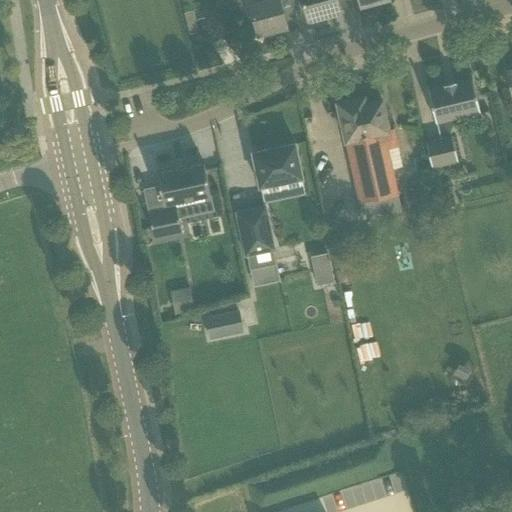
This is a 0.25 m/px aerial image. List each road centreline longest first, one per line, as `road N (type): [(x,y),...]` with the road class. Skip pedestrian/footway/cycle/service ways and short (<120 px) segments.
road 1 (residential): [(130,146),(215,120),(355,46),(511,6)]
road 2 (secondary): [(116,314),(98,159),(58,31)]
road 3 (secondary): [(158,511),(116,314)]
road 4 (secondary): [(67,166),(116,314)]
road 5 (secondary): [(58,31),(53,82),(67,166)]
